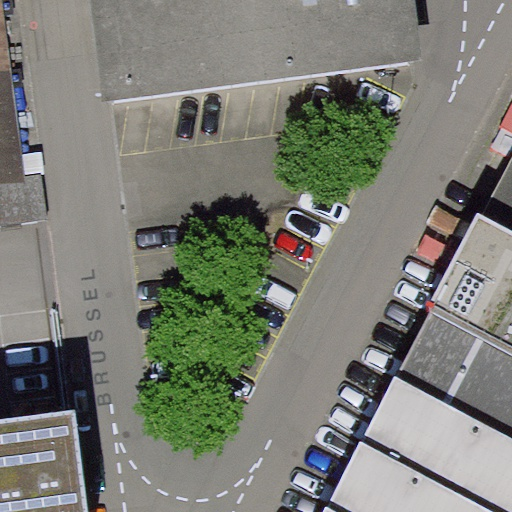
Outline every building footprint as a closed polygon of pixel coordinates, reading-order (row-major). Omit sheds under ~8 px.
[(422,82),(410,0),(91,0),(107,123),(422,82)] [(0,45),(0,180),(17,178),(3,68),(0,45)] [(511,163),(478,227),(511,244),(511,163)] [(511,511),(511,245),(478,227),(412,351),(325,511),(511,511)] [(0,511),(85,511),(83,493),(75,429),(0,438),(0,511)]
